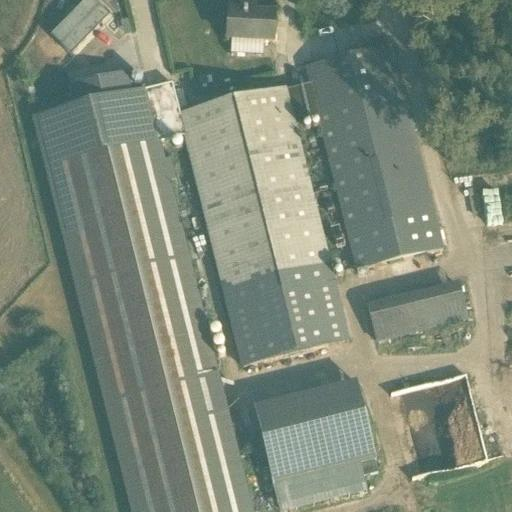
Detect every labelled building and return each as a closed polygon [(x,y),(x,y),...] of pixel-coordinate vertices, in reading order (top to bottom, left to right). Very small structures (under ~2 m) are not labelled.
[(91,0),(87,0),(56,32),(57,33),(75,51),(76,52),(109,17),(91,0)] [(273,43),(274,16),(254,15),(255,3),(230,1),(227,40),(273,43)] [(155,144),(183,137),(229,322),(337,295),(295,127),(319,121),(357,273),(443,252),(392,49),(388,50),(385,38),(367,43),(370,54),(306,70),(310,86),(287,92),(286,89),(178,116),(170,84),(129,94),(124,74),(66,89),(71,109),(32,118),(129,511),(247,511),(165,182),(173,180),(168,160),(160,162),(155,144)] [(387,349),(386,342),(470,323),(461,284),(366,306),(377,352),(387,349)] [(361,386),(256,407),(271,484),(377,463),(361,386)]
